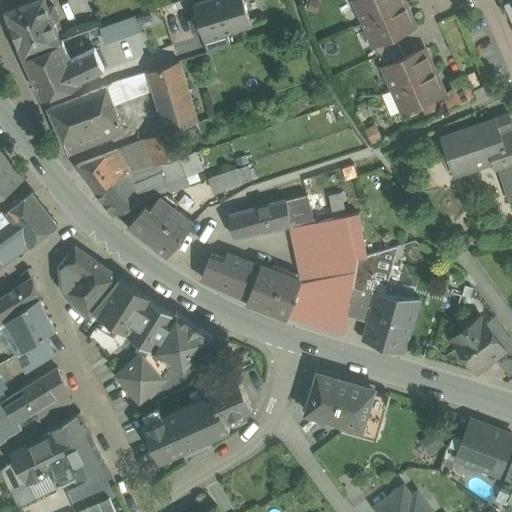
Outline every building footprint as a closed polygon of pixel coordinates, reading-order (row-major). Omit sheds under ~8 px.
[(44,0),(32,0),(7,10),(24,56),(61,42),(53,22),(58,20),(53,5),(48,7),(44,0)] [(243,0),(209,0),(193,5),(197,17),(189,19),(193,32),(201,30),(204,41),(227,34),(252,26),(243,0)] [(357,0),(354,1),(354,2),(364,23),(405,5),(403,0),(357,0)] [(405,5),(364,23),(373,45),(395,36),(415,27),(405,5)] [(106,42),(143,28),(137,13),(100,27),(106,42)] [(227,34),(204,41),(207,52),(230,45),(227,34)] [(373,45),(378,56),(400,47),(395,36),(373,45)] [(63,41),(24,56),(43,97),(82,82),(81,79),(71,59),(63,41)] [(400,47),(378,56),(383,67),(405,58),(400,47)] [(95,48),(71,59),(81,79),(104,68),(95,48)] [(405,58),(383,67),(393,89),(434,71),(425,49),(405,58)] [(180,61),(133,76),(140,96),(153,91),(159,111),(192,100),(180,61)] [(434,71),(393,89),(402,111),(444,93),(434,71)] [(133,76),(120,80),(128,100),(140,96),(133,76)] [(463,77),(452,82),(462,104),(473,99),(463,77)] [(105,85),(48,107),(70,152),(124,131),(105,85)] [(192,100),(159,111),(165,132),(166,132),(176,129),(197,121),(198,121),(192,100)] [(511,120),(510,115),(441,138),(454,175),(492,162),(494,167),(499,165),(511,202),(511,120)] [(197,121),(176,129),(179,139),(200,132),(197,121)] [(176,129),(166,132),(165,132),(145,138),(154,165),(154,166),(158,164),(177,158),(184,156),(179,139),(176,129)] [(118,149),(76,164),(75,165),(94,188),(131,172),(131,171),(118,149)] [(1,150),(0,150),(0,195),(23,177),(1,150)] [(177,158),(158,164),(165,180),(184,174),(177,158)] [(131,172),(94,188),(113,214),(169,189),(165,180),(158,164),(154,166),(154,165),(131,171),(131,172)] [(237,168),(211,177),(215,192),(242,183),(237,168)] [(32,189),(5,210),(4,208),(0,211),(0,254),(6,262),(26,247),(58,223),(32,189)] [(341,192),(328,195),(333,215),(345,212),(341,192)] [(195,221),(160,194),(151,206),(146,202),(128,225),(152,243),(156,238),(171,250),(195,221)] [(302,195),(286,200),(292,225),(293,226),(307,223),(309,223),(302,195)] [(286,199),(230,214),(234,237),(292,225),(286,200),(286,199)] [(309,223),(307,223),(310,242),(303,244),(307,265),(358,257),(366,255),(358,213),(309,223)] [(120,277),(76,246),(61,264),(63,287),(65,292),(88,315),(120,277)] [(261,266),(227,253),(223,262),(209,257),(201,277),(249,295),(261,266)] [(358,257),(307,266),(307,265),(302,280),(300,284),(312,288),(311,292),(351,299),(353,288),(356,267),(358,257)] [(302,280),(261,264),(249,295),(247,301),(288,316),(300,284),(302,280)] [(373,271),(356,267),(353,288),(367,292),(373,271)] [(32,277),(0,297),(0,310),(6,320),(7,320),(40,298),(32,277)] [(152,296),(122,278),(121,278),(94,310),(120,326),(129,332),(152,296)] [(351,299),(311,292),(312,288),(300,284),(288,316),(345,333),(348,314),(348,313),(351,299)] [(367,292),(353,288),(351,299),(348,313),(348,314),(370,320),(377,295),(367,292)] [(396,297),(392,297),(388,301),(388,304),(376,302),(379,293),(378,293),(377,295),(370,320),(364,339),(403,351),(419,298),(396,294),(396,297)] [(129,332),(128,334),(152,348),(153,349),(153,348),(176,312),(170,309),(171,308),(157,299),(156,300),(152,298),(153,297),(152,296),(129,332)] [(40,298),(7,320),(23,349),(23,350),(46,336),(46,335),(56,329),(40,298)] [(213,336),(176,311),(176,312),(153,348),(176,364),(186,370),(213,336)] [(480,315),(451,338),(476,372),(495,358),(506,350),(505,349),(480,315)] [(120,326),(109,334),(96,326),(90,336),(99,342),(108,354),(122,344),(128,334),(129,332),(120,326)] [(46,336),(23,350),(23,349),(15,354),(26,373),(57,354),(46,336)] [(511,344),(505,349),(506,350),(495,358),(509,376),(511,373),(511,344)] [(145,355),(143,353),(119,374),(140,398),(164,377),(162,375),(176,364),(153,348),(153,349),(152,348),(145,355)] [(58,367),(6,398),(14,412),(7,416),(8,418),(11,424),(17,420),(35,408),(40,417),(54,409),(49,400),(67,389),(69,388),(58,367)] [(374,388),(318,371),(307,412),(373,431),(378,415),(367,411),(374,389),(374,388)] [(237,374),(208,387),(211,394),(144,424),(160,461),(184,450),(186,454),(208,444),(206,441),(230,430),(226,421),(253,409),(250,403),(251,402),(241,381),(240,381),(237,374)] [(67,389),(49,400),(54,409),(55,410),(73,400),(67,389)] [(390,394),(374,389),(367,411),(378,415),(383,416),(390,394)] [(81,411),(49,430),(51,434),(12,454),(26,482),(13,488),(23,503),(59,485),(53,470),(48,460),(61,452),(61,453),(92,437),(93,436),(81,411)] [(8,418),(0,423),(0,437),(3,436),(0,430),(11,424),(8,418)] [(511,440),(511,434),(471,419),(463,439),(457,454),(456,458),(464,460),(463,461),(465,465),(472,468),(476,466),(477,465),(499,474),(511,440)] [(11,424),(0,430),(3,436),(0,437),(0,444),(7,440),(6,439),(22,428),(17,420),(11,424)] [(463,439),(451,435),(447,450),(457,454),(463,439)] [(92,437),(61,453),(61,452),(48,460),(53,470),(62,465),(61,463),(65,461),(73,477),(105,462),(92,437)] [(511,462),(500,490),(511,494),(511,490),(511,462)] [(404,486),(375,506),(379,511),(431,511),(426,504),(420,509),(404,486)] [(115,511),(109,498),(77,511),(115,511)]
